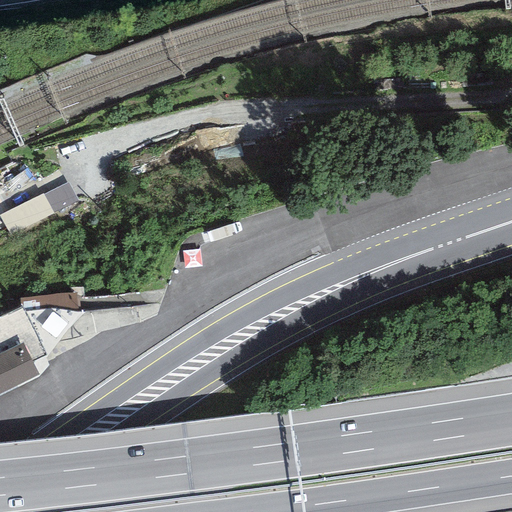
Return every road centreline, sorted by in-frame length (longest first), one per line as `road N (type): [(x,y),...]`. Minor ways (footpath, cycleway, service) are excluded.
road 1 (primary): [(511,221),(287,310),(0,477)]
road 2 (motorway): [(511,420),(0,486)]
road 3 (motorway): [(262,511),(511,475)]
